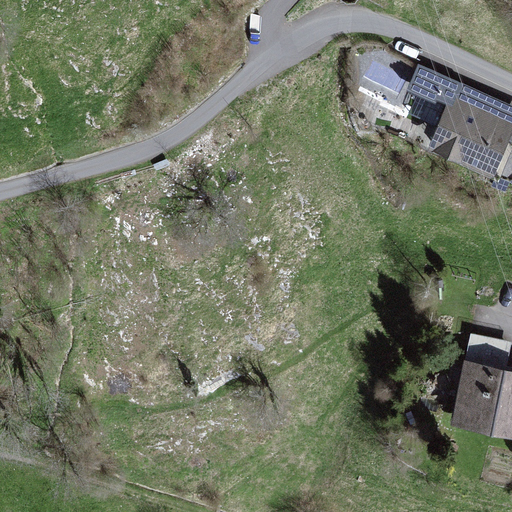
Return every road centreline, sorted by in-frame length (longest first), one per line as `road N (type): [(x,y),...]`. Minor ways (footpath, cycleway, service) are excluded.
road 1 (tertiary): [(0,198),(142,156),(256,74)]
road 2 (tertiary): [(256,74),(320,25),(354,21),(511,85)]
